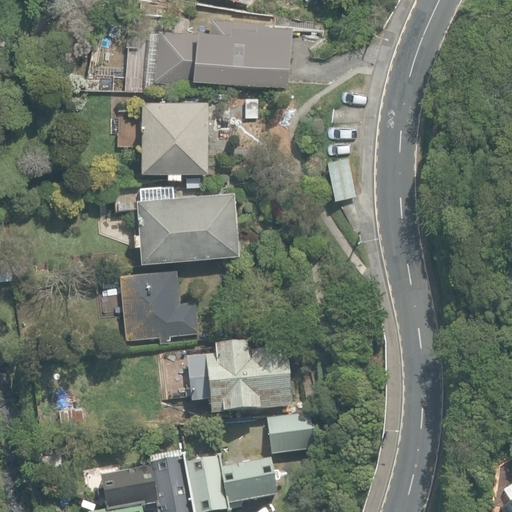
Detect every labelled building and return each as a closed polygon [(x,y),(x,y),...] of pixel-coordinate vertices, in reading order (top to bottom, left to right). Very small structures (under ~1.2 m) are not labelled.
[(154,80),(239,87),(245,20),(211,17),(209,33),(158,29),(154,80)] [(61,88),(73,73),(61,62),(48,77),(61,88)] [(167,177),(181,177),(181,170),(207,170),(208,100),(142,99),(141,169),(167,170),(167,177)] [(327,161),(335,197),(357,193),(348,156),(327,161)] [(140,242),(141,258),(238,252),(234,190),(173,194),(172,185),(139,187),(140,197),(137,197),(139,231),(133,231),(134,243),(140,242)] [(159,334),(160,341),(170,340),(169,333),(199,330),(196,299),(180,301),(177,268),(120,273),(126,338),(159,334)] [(211,400),(212,415),(292,407),(287,351),(248,354),(247,343),(214,347),(215,356),(186,358),(191,403),(211,400)] [(60,412),(61,430),(84,427),(82,410),(60,412)] [(266,419),(272,455),(314,448),(308,412),(266,419)] [(126,430),(127,440),(141,438),(140,429),(126,430)] [(193,511),(184,463),(182,451),(149,456),(151,468),(157,509),(157,511),(193,511)] [(225,511),(228,511),(221,468),(219,458),(184,463),(193,511),(225,511)] [(221,468),(228,511),(242,509),(241,503),(276,497),(270,459),(221,468)] [(157,509),(151,468),(100,476),(103,490),(97,491),(99,500),(104,499),(106,511),(142,505),(143,511),(157,509)] [(511,511),(511,484),(502,490),(509,501),(502,506),(505,511),(511,511)] [(81,506),(93,511),(95,505),(83,500),(81,506)]
